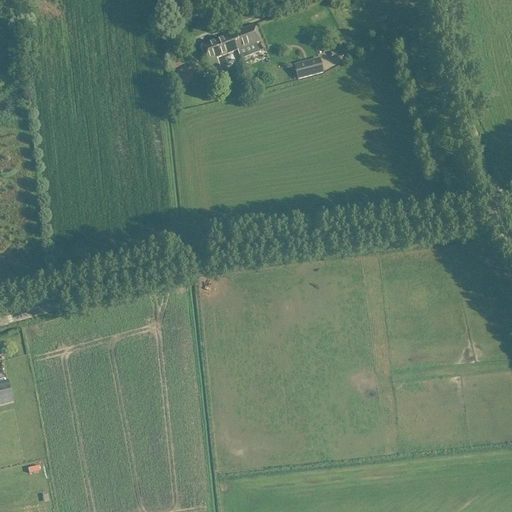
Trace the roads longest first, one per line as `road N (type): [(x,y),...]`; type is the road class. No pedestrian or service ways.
road 1 (unclassified): [(0,322),(229,258),(458,232),(489,218),(497,202)]
road 2 (unclassified): [(497,202),(481,177),(437,0)]
